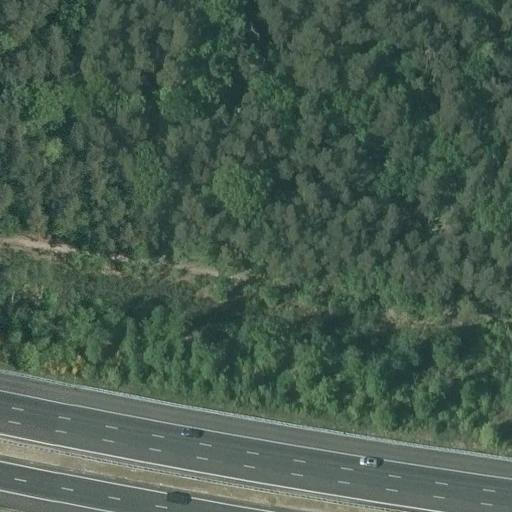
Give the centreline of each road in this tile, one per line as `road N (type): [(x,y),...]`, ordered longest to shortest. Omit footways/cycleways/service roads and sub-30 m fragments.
road 1 (motorway): [(511,501),(0,412)]
road 2 (motorway): [(0,474),(187,511)]
road 3 (unknown): [(9,135),(8,0)]
